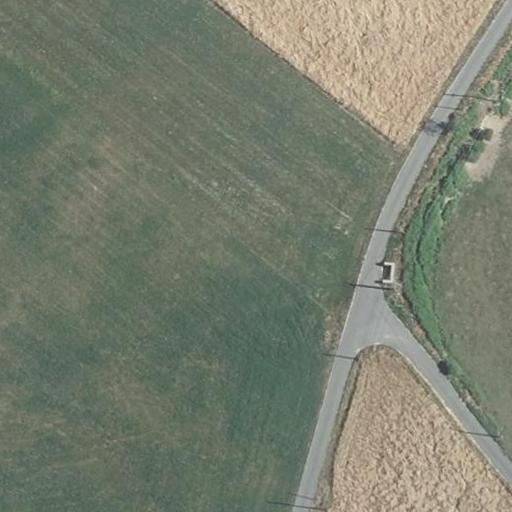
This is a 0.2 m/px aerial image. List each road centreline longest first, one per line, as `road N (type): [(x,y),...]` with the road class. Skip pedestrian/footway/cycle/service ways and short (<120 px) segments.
road 1 (unclassified): [(365,294),(396,199),(511,10)]
road 2 (unclassified): [(511,472),(365,294)]
road 3 (unclassified): [(301,511),(365,294)]
